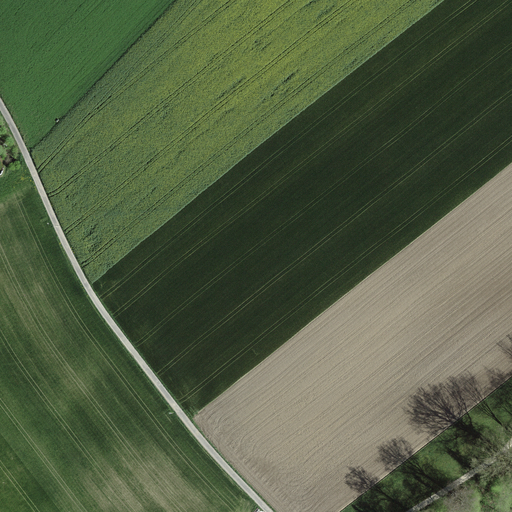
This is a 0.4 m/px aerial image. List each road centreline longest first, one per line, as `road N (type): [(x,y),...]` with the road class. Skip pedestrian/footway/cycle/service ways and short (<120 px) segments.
road 1 (track): [(0,103),(94,298),(199,437),(269,511)]
road 2 (track): [(409,511),(511,439)]
